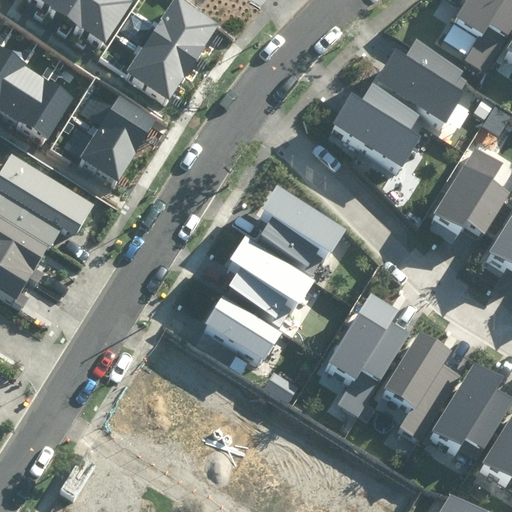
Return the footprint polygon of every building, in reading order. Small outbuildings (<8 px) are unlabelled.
[(40,0),(106,44),(134,1),(131,0),(40,0)] [(183,0),(173,0),(127,72),(170,100),(220,24),(183,0)] [(511,0),(465,0),(460,9),(447,0),(442,0),(432,15),(446,25),(436,44),(484,73),(506,38),(511,27),(511,0)] [(0,108),(48,139),(80,89),(59,75),(55,81),(0,46),(0,108)] [(465,81),(409,46),(397,66),(386,59),(371,83),(443,128),(459,103),(453,100),(465,81)] [(416,122),(368,89),(355,109),(346,103),(329,128),(400,176),(419,149),(404,139),(416,122)] [(157,119),(118,95),(79,158),(118,182),(157,119)] [(482,124),(497,133),(510,112),(495,103),(482,124)] [(430,222),(457,237),(463,226),(483,238),(506,200),(486,188),(501,163),(474,148),(430,222)] [(95,205),(11,155),(0,173),(0,216),(52,247),(63,229),(76,237),(95,205)] [(257,242),(304,271),(315,254),(326,261),(342,235),(272,191),(255,218),(267,226),(257,242)] [(511,213),(486,258),(511,273),(511,213)] [(50,248),(0,218),(0,290),(18,302),(50,248)] [(225,293),(272,323),(283,306),(295,313),(312,286),(242,242),(225,269),(236,276),(225,293)] [(335,407),(355,419),(403,339),(388,330),(397,315),(367,297),(324,370),(349,384),(335,407)] [(201,328),(262,366),(279,337),(219,300),(201,328)] [(397,429),(417,442),(459,376),(443,366),(449,356),(417,336),(380,394),(408,411),(397,429)] [(463,443),(480,453),(507,407),(491,397),(498,385),(468,368),(427,437),(456,454),(463,443)] [(274,372),(264,388),(289,403),(299,387),(274,372)] [(215,469),(211,476),(270,511),(275,511),(292,484),(324,504),(343,472),(250,416),(243,428),(234,423),(209,465),(215,469)] [(511,418),(480,471),(505,485),(511,474),(511,418)] [(397,511),(408,497),(372,472),(343,511),(397,511)] [(468,511),(446,498),(437,511),(468,511)]
